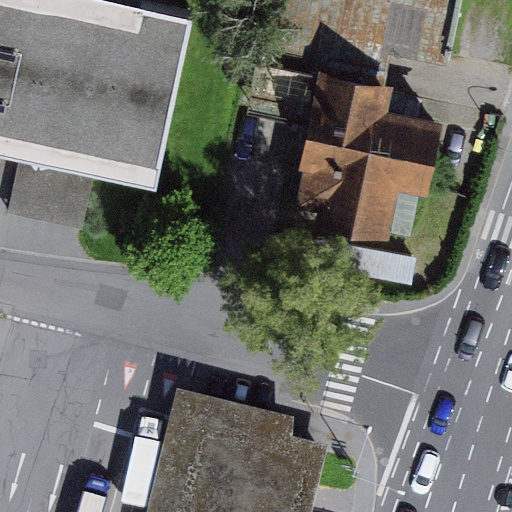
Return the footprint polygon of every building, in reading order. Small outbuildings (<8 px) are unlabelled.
[(203,8),(166,0),(0,0),(0,141),(34,149),(110,165),(165,177),(203,8)] [(473,0),(279,0),(268,56),(390,80),(398,41),(463,54),(473,0)] [(401,107),(406,83),(390,80),(268,56),(258,108),(322,120),(306,197),(403,217),(411,175),(446,182),(459,118),(401,107)] [(34,149),(20,211),(96,228),(110,165),(34,149)] [(327,511),(345,443),(312,435),(317,414),(200,386),(168,511),(327,511)]
